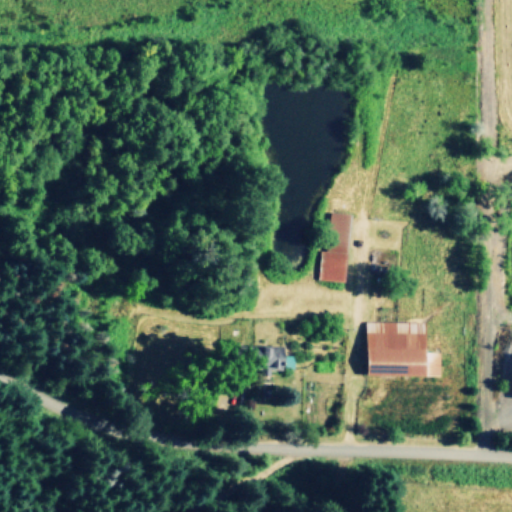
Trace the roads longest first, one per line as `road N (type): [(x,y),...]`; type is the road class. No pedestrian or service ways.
road 1 (residential): [(0,374),(113,426),(181,441),(511,455)]
road 2 (track): [(300,447),(265,478),(197,511)]
